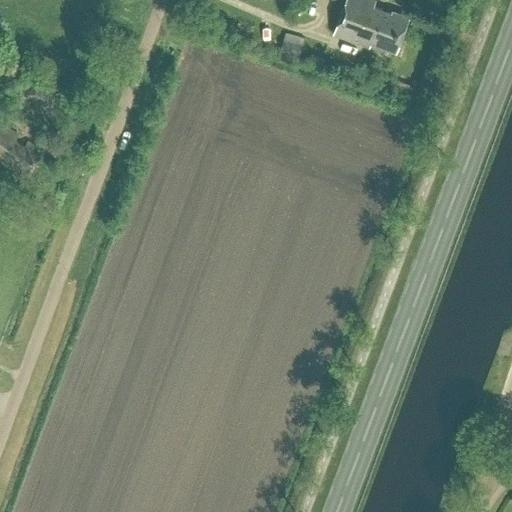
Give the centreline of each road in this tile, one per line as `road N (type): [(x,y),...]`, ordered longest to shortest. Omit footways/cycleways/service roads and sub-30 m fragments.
road 1 (primary): [(334,511),(511,33)]
road 2 (unclassified): [(0,434),(162,0)]
